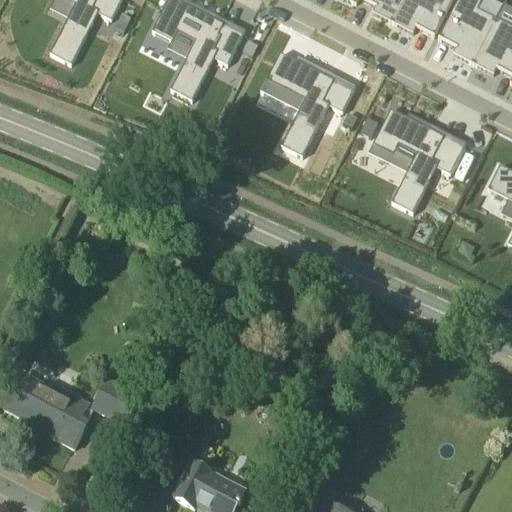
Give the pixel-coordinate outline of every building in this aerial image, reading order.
[(60,0),(75,8),(67,24),(57,43),(50,56),(72,67),(78,54),(97,17),(111,24),(123,0),(121,0),(121,1),(118,0),(60,0)] [(339,0),(344,2),(356,8),(359,3),(360,0),(339,0)] [(360,0),(359,3),(375,11),(372,17),(392,27),(393,27),(406,0),(360,0)] [(406,0),(393,27),(413,38),(416,32),(434,41),(442,25),(454,0),(406,0)] [(459,0),(446,26),(438,43),(456,52),(453,58),(473,68),(496,23),(477,14),(484,0),(459,0)] [(162,16),(158,25),(196,45),(188,61),(178,80),(171,93),(193,104),(199,91),(218,54),(232,61),(245,35),(244,34),(242,38),(209,22),(211,19),(190,8),(189,11),(170,1),(162,16)] [(511,31),(496,23),(473,68),(493,79),(496,73),(511,80),(511,31)] [(274,73),(269,82),(307,102),(299,118),(289,137),(283,150),(304,161),(310,148),(330,111),(343,118),(357,92),(355,91),(353,95),(321,79),(322,76),(302,65),(300,68),(281,58),(274,73)] [(383,129),(379,138),(417,158),(409,174),(399,194),(392,206),(414,217),(420,205),(439,167),(453,174),(466,148),(465,147),(463,152),(430,135),(432,132),(412,121),(410,124),(391,114),(383,129)] [(511,182),(508,180),(497,205),(511,211),(511,182)] [(20,379),(32,356),(14,347),(2,370),(20,379)] [(53,389),(51,392),(23,377),(4,413),(36,430),(39,424),(56,433),(52,441),(74,453),(87,429),(80,425),(89,408),(53,389)] [(117,389),(111,399),(102,417),(125,429),(140,401),(117,389)] [(199,511),(236,511),(244,497),(212,480),(212,479),(191,468),(173,503),(190,511),(195,511),(196,510),(199,511)]
